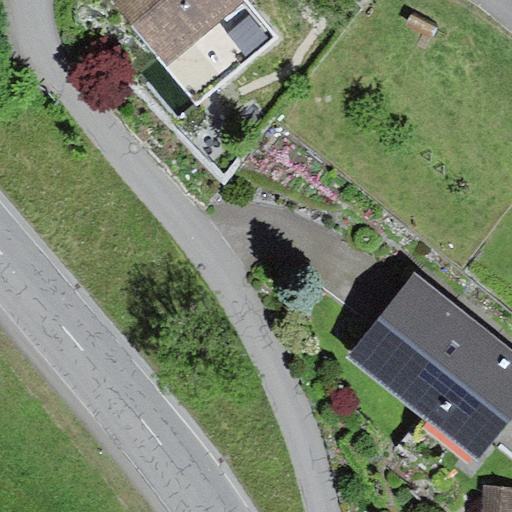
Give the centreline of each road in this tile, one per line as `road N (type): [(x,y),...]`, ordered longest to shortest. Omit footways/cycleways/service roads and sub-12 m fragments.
road 1 (residential): [(322,511),(260,300),(227,237),(123,114),(56,23),(52,0)]
road 2 (secondary): [(0,251),(210,511)]
